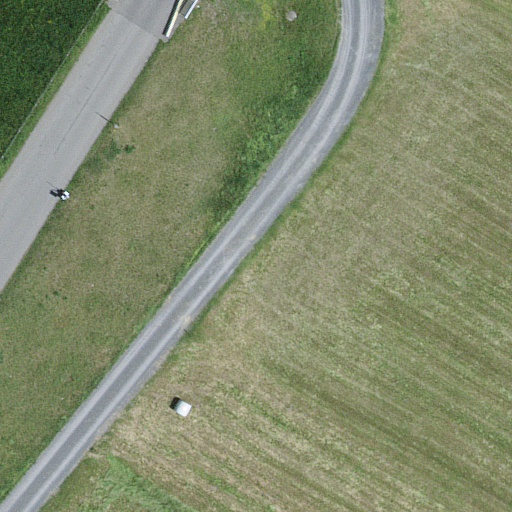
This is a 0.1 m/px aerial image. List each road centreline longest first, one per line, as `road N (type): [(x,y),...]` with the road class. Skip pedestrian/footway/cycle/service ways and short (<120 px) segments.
road 1 (track): [(26,511),(217,280),(327,131),(363,23),(356,0)]
road 2 (unclassified): [(141,0),(0,216)]
